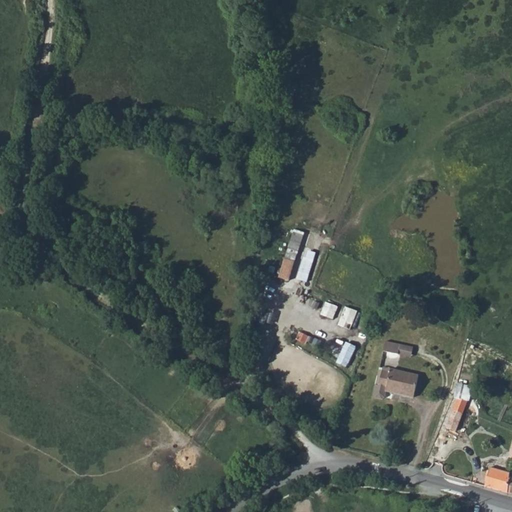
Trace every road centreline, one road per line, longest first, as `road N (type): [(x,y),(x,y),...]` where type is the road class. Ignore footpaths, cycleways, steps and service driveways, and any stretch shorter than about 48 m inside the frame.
road 1 (track): [(324,461),(273,414),(97,294),(26,231),(20,199),(52,0)]
road 2 (unclassified): [(232,511),(324,461),(511,503)]
